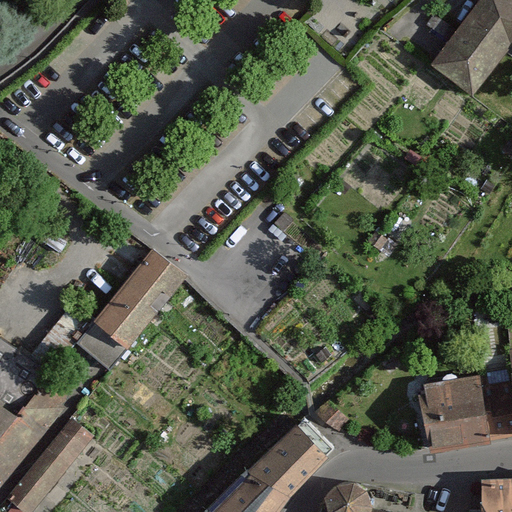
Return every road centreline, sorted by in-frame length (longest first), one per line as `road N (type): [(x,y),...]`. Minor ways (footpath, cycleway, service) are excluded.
road 1 (residential): [(307,511),(327,486),(360,466),(511,456)]
road 2 (unknown): [(48,155),(72,244),(14,332)]
